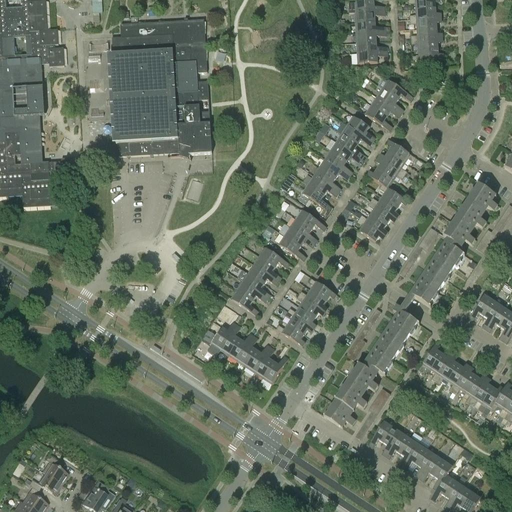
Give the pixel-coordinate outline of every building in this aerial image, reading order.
[(0,0),(0,80),(8,80),(8,86),(24,85),(24,82),(27,82),(27,85),(43,84),(42,67),(49,67),(50,69),(65,68),(64,50),(55,50),(54,46),(58,46),(57,31),(48,32),(46,2),(36,3),(35,0),(0,0)] [(101,0),(91,0),(93,15),(93,23),(100,23),(99,14),(102,14),(101,0)] [(439,0),(431,0),(408,1),(409,6),(415,5),(416,12),(435,11),(435,5),(440,4),(439,0)] [(354,5),(349,5),(350,15),(355,15),(385,13),(384,9),(374,9),(374,4),(354,5)] [(435,11),(416,12),(416,17),(409,17),(410,22),(441,20),(441,16),(436,16),(435,11)] [(385,18),(385,13),(355,15),(355,25),(375,24),(374,19),(385,18)] [(441,20),(410,22),(410,26),(416,26),(417,32),(436,31),(436,25),(441,24),(441,20)] [(190,162),(190,157),(212,155),(209,113),(200,114),(199,102),(209,102),(208,83),(198,84),(197,75),(207,74),(204,21),(120,27),(121,39),(112,40),(113,56),(110,56),(114,121),(116,145),(118,145),(119,159),(170,156),(170,159),(180,159),(190,162)] [(375,24),(355,25),(356,36),(386,34),(386,33),(385,29),(375,30),(375,24)] [(436,31),(417,32),(417,37),(410,38),(411,42),(442,40),(442,36),(437,36),(436,31)] [(386,38),(386,34),(356,36),(357,46),(376,45),(375,39),(386,38)] [(442,40),(411,42),(411,47),(418,46),(418,52),(437,51),(437,45),(442,45),(442,40)] [(498,51),(508,50),(508,43),(508,42),(497,43),(498,51)] [(376,45),(357,46),(357,55),(387,54),(387,49),(376,50),(376,45)] [(412,63),(443,61),(443,56),(438,57),(437,51),(418,52),(418,58),(411,58),(412,63)] [(387,59),(387,54),(357,55),(358,66),(377,65),(377,60),(387,59)] [(0,144),(5,144),(4,134),(20,133),(21,156),(15,157),(15,166),(43,164),(40,117),(44,117),(43,98),(43,91),(43,84),(27,85),(27,82),(24,82),(24,85),(8,86),(8,80),(0,80),(0,144)] [(383,80),(378,88),(382,91),(398,102),(401,98),(410,103),(413,99),(387,83),(383,80)] [(376,99),(401,116),(404,112),(395,106),(398,102),(382,91),(376,99)] [(370,108),(387,119),(390,114),(399,120),(401,116),(376,99),(370,108)] [(370,108),(365,117),(390,134),(392,129),(384,124),(387,119),(370,108)] [(366,134),(369,129),(353,118),(347,127),(372,144),(374,140),(366,134)] [(330,129),(324,125),(319,133),(325,137),(330,129)] [(372,144),(347,127),(341,136),(357,147),(360,142),(369,148),(372,144)] [(15,157),(21,156),(20,133),(4,134),(5,144),(0,144),(0,199),(23,198),(24,210),(65,207),(64,190),(77,189),(77,175),(73,175),(73,159),(61,160),(61,163),(48,164),(48,163),(43,164),(15,166),(15,157)] [(319,134),(314,142),(320,145),(325,137),(319,134)] [(357,147),(341,136),(335,144),(360,161),(363,157),(354,151),(357,147)] [(331,141),(326,149),(330,152),(330,153),(346,164),(349,159),(358,165),(360,161),(335,144),(331,141)] [(391,150),(388,155),(404,165),(407,160),(413,165),(416,161),(389,143),(387,147),(391,150)] [(346,164),(330,153),(324,161),(349,178),(352,174),(343,168),(346,164)] [(378,160),(404,178),(407,174),(401,170),(404,165),(388,155),(385,159),(381,156),(378,160)] [(379,167),(376,172),(393,182),(396,178),(402,181),(404,178),(378,160),(375,165),(379,167)] [(349,178),(324,161),(318,170),(335,181),(338,176),(347,182),(349,178)] [(511,161),(506,170),(504,169),(503,170),(511,175),(511,161)] [(335,181),(318,170),(313,178),(338,195),(341,191),(332,185),(335,181)] [(367,177),(382,187),(393,195),(395,191),(389,187),(393,182),(376,172),(373,176),(369,174),(367,177)] [(338,195),(313,178),(307,187),(323,198),(327,193),(336,199),(338,195)] [(280,190),(281,190),(286,194),(291,187),(285,183),(280,190)] [(487,209),(494,214),(497,208),(490,203),(493,198),(495,199),(496,198),(477,186),(476,187),(478,188),(467,204),(483,214),(487,209)] [(307,187),(302,195),(302,196),(298,202),(305,207),(309,201),(327,212),(329,208),(321,202),(323,198),(307,187)] [(401,205),(405,208),(408,204),(393,195),(382,187),(379,191),(385,195),(382,199),(398,210),(401,205)] [(395,215),(398,210),(382,199),(379,204),(373,200),(370,204),(397,221),(399,218),(395,215)] [(394,225),(397,221),(370,204),(368,208),(374,211),(370,216),(387,227),(390,222),(394,225)] [(475,226),(482,231),(486,225),(479,220),(483,214),(467,204),(456,221),(471,232),(475,226)] [(301,212),(295,221),(311,232),(314,227),(323,233),(326,229),(301,212)] [(384,231),(387,227),(370,216),(368,221),(362,217),(360,220),(359,221),(385,238),(388,234),(384,231)] [(295,221),(290,230),(314,246),(317,242),(308,236),(311,232),(295,221)] [(362,228),(359,233),(375,244),(378,240),(383,242),(385,238),(359,221),(357,224),(362,228)] [(464,243),(472,248),(475,242),(468,237),(471,232),(456,221),(445,238),(443,237),(443,238),(449,243),(459,249),(461,250),(462,249),(460,248),(464,243)] [(431,229),(419,247),(424,250),(423,251),(426,253),(439,235),(431,229)] [(290,230),(284,238),(300,249),(303,244),(312,250),(314,246),(290,230)] [(483,255),(495,238),(490,235),(491,234),(488,232),(475,250),(483,255)] [(268,238),(263,235),(260,240),(266,244),(269,239),(268,238)] [(278,247),(298,261),(303,264),(306,259),(297,254),(300,249),(284,238),(278,247)] [(459,249),(449,243),(413,298),(430,309),(429,308),(463,258),(464,259),(465,258),(457,253),(459,249)] [(290,267),(265,250),(259,259),(275,269),(278,265),(287,270),(290,267)] [(259,259),(254,267),(278,284),(281,280),(272,274),(275,269),(259,259)] [(469,268),(473,271),(474,271),(477,266),(472,263),(469,268)] [(248,276),(264,286),(267,281),(276,287),(278,284),(254,267),(248,276)] [(242,272),(237,280),(243,283),(243,284),(267,300),(270,297),(261,291),(264,286),(248,276),(242,272)] [(334,301),(336,297),(310,280),(307,284),(313,288),(310,293),(326,303),(329,298),(334,301)] [(237,293),(253,303),(256,298),(265,304),(267,300),(243,284),(237,293)] [(237,293),(231,301),(256,318),(259,313),(250,307),(253,303),(237,293)] [(323,308),(326,303),(310,293),(307,297),(301,293),(299,297),(325,314),(327,310),(323,308)] [(479,315),(483,318),(494,301),(485,296),(468,321),(473,324),(479,315)] [(322,318),(325,314),(299,297),(296,301),(302,305),(299,310),(315,320),(318,316),(322,318)] [(502,307),(494,301),(483,318),(488,321),(482,330),(486,332),(502,307)] [(511,313),(502,307),(486,332),(490,335),(496,326),(500,329),(511,313)] [(365,370),(375,377),(378,373),(385,378),(385,377),(384,376),(417,326),(419,327),(404,316),(405,314),(396,308),(393,313),(400,317),(365,370)] [(312,325),(315,320),(299,310),(296,314),(290,310),(287,314),(313,331),(316,327),(312,325)] [(511,329),(511,313),(500,329),(505,332),(499,341),(503,343),(511,329)] [(311,335),(313,331),(287,314),(285,317),(291,321),(288,326),(304,337),(307,332),(311,335)] [(222,330),(207,353),(216,359),(220,352),(237,327),(233,324),(227,333),(222,330)] [(301,342),(304,337),(288,326),(285,331),(279,327),(276,331),(302,348),(305,344),(301,342)] [(220,352),(229,358),(239,342),(235,339),(241,330),(237,327),(220,352)] [(511,329),(503,343),(507,346),(511,337),(511,329)] [(211,344),(216,334),(209,331),(205,340),(211,344)] [(244,345),(239,342),(229,358),(237,363),(254,338),(250,336),(244,345)] [(237,363),(246,369),(256,353),(252,350),(258,341),(254,338),(237,363)] [(357,340),(346,357),(354,363),(366,344),(363,342),(362,343),(357,340)] [(436,346),(418,372),(422,375),(426,369),(431,372),(442,356),(437,353),(440,349),(436,346)] [(261,356),(256,353),(246,369),(254,374),(271,349),(267,347),(261,356)] [(254,374),(263,380),(273,364),(269,361),(275,352),(271,349),(254,374)] [(446,359),(442,356),(431,372),(436,375),(432,381),(436,383),(453,357),(449,355),(446,359)] [(457,360),(453,357),(436,383),(440,386),(444,380),(448,383),(459,367),(454,364),(457,360)] [(278,368),(273,364),(263,380),(272,386),(288,361),(284,358),(278,368)] [(348,384),(364,395),(367,389),(375,394),(378,388),(371,384),(375,378),(376,379),(377,378),(375,377),(365,370),(358,365),(358,366),(359,367),(348,384)] [(463,370),(459,367),(448,383),(453,386),(449,392),(453,394),(470,369),(466,366),(463,370)] [(474,371),(470,369),(453,394),(455,396),(456,397),(460,391),(465,394),(476,378),(471,375),(474,371)] [(480,381),(476,378),(465,394),(470,397),(466,403),(470,406),(487,380),(483,377),(480,381)] [(491,382),(487,380),(470,406),(474,408),(478,402),(482,405),(493,389),(488,386),(491,382)] [(337,401),(352,412),(356,406),(363,411),(367,405),(360,400),(364,395),(348,384),(337,401)] [(508,385),(504,391),(491,411),(495,414),(499,408),(503,411),(511,397),(511,394),(509,392),(511,388),(508,385)] [(497,392),(493,389),(482,405),(487,408),(483,415),(487,417),(491,411),(504,391),(499,388),(497,392)] [(377,416),(390,396),(382,391),(368,412),(371,414),(373,413),(377,416)] [(511,397),(503,411),(508,414),(504,420),(507,422),(511,415),(511,397)] [(352,427),(356,422),(349,417),(352,412),(337,401),(326,418),(324,417),(323,417),(342,430),(343,429),(341,428),(345,423),(352,427)] [(368,447),(372,450),(378,442),(383,445),(394,428),(385,422),(368,447)] [(402,434),(394,428),(383,445),(387,448),(381,456),(386,459),(402,434)] [(402,434),(386,459),(389,461),(395,453),(400,456),(411,440),(402,434)] [(419,445),(411,440),(400,456),(404,459),(398,467),(403,470),(419,445)] [(419,445),(403,470),(406,473),(412,465),(417,468),(428,451),(419,445)] [(436,457),(428,451),(417,468),(421,471),(415,479),(419,482),(436,457)] [(42,474),(45,475),(62,487),(69,477),(60,471),(63,466),(49,457),(45,462),(48,464),(42,474)] [(436,457),(419,482),(423,484),(429,476),(434,479),(445,462),(436,457)] [(432,490),(436,493),(447,476),(448,477),(454,468),(445,462),(434,479),(438,482),(432,490)] [(20,465),(16,475),(21,477),(26,468),(20,465)] [(55,497),(62,487),(45,475),(38,486),(32,482),(28,487),(32,489),(43,497),(46,491),(55,497)] [(436,493),(430,501),(434,504),(440,495),(445,499),(456,482),(448,477),(447,476),(436,493)] [(130,480),(126,486),(132,490),(136,485),(136,484),(130,480)] [(448,511),(465,488),(456,482),(445,499),(449,502),(444,510),(446,511),(448,511)] [(465,488),(448,511),(453,511),(457,507),(462,510),(473,494),(465,488)] [(32,489),(22,504),(33,511),(45,511),(49,507),(40,501),(43,497),(32,489)] [(104,496),(93,489),(82,506),(91,511),(97,511),(100,509),(105,511),(115,497),(107,492),(104,496)] [(464,511),(473,511),(482,499),(473,494),(462,510),(464,511)] [(133,511),(125,506),(127,503),(121,499),(111,511),(133,511)] [(33,511),(22,504),(20,503),(14,511),(33,511)]
